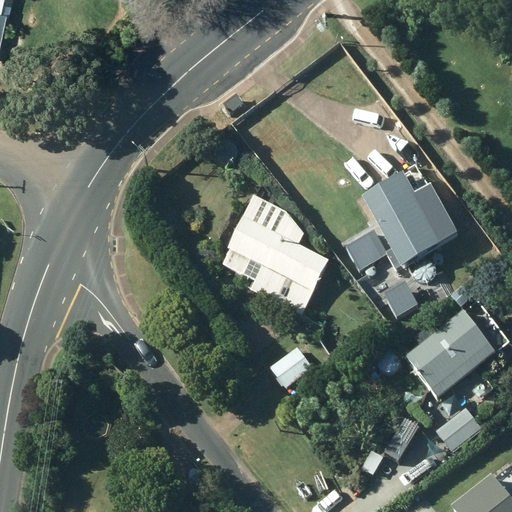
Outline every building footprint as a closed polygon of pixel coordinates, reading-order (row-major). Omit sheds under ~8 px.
[(364,201),(403,266),(441,243),(403,178),(364,201)] [(250,293),(303,318),(328,263),(298,249),(308,228),(253,203),(223,268),(255,284),(250,293)] [(346,260),(359,281),(377,271),(372,262),(379,258),(371,245),(346,260)] [(464,312),(406,355),(436,396),(494,354),(464,312)] [(298,349),(270,371),(278,381),(286,391),(313,369),(298,349)] [(468,410),(437,434),(444,443),(452,453),(483,429),(468,410)] [(491,476),(451,507),(454,511),(511,511),(511,500),(511,501),(491,476)]
